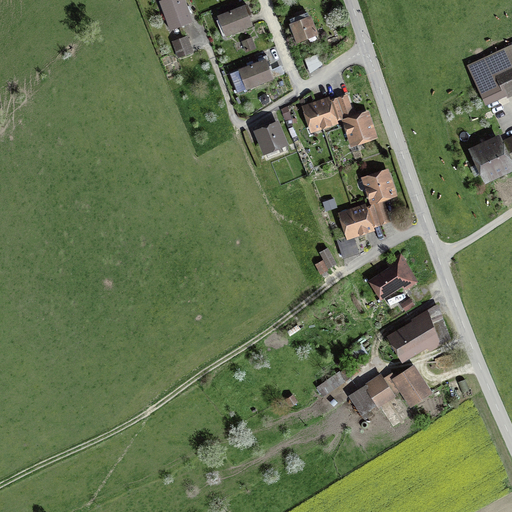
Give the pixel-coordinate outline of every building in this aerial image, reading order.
[(183,0),(158,0),(170,28),(191,20),(183,0)] [(244,5),(218,15),(226,34),(252,24),(244,5)] [(307,10),(289,17),(299,39),(316,32),(307,10)] [(187,35),(174,40),(179,55),(192,51),(187,35)] [(250,37),(242,40),(246,50),(253,47),(250,37)] [(264,60),(240,68),(247,89),(271,81),(264,60)] [(511,65),(496,72),(504,90),(511,85),(511,65)] [(345,95),(336,98),(342,117),(351,142),(372,135),(364,112),(352,116),(345,95)] [(336,98),(304,109),(311,129),(342,117),(336,98)] [(277,121),(257,129),(265,150),(285,142),(277,121)] [(496,137),(472,148),(485,175),(511,163),(511,135),(499,142),(496,137)] [(372,203),(379,222),(388,217),(380,196),(392,192),(384,171),(363,178),(372,203)] [(347,234),(379,222),(372,203),(339,215),(347,234)] [(352,238),(337,242),(341,255),(356,251),(352,238)] [(327,251),(319,256),(323,262),(316,266),(321,274),(335,265),(327,251)] [(392,266),(372,278),(380,290),(398,278),(403,285),(415,278),(400,254),(389,260),(392,266)] [(409,299),(400,305),(406,313),(414,307),(409,299)] [(424,342),(428,348),(451,336),(435,306),(411,319),(415,325),(390,339),(399,355),(424,342)] [(345,364),(316,385),(322,393),(352,372),(345,364)] [(391,371),(352,397),(362,412),(377,402),(391,425),(410,413),(395,390),(401,386),(411,401),(426,391),(411,367),(395,377),(391,371)]
